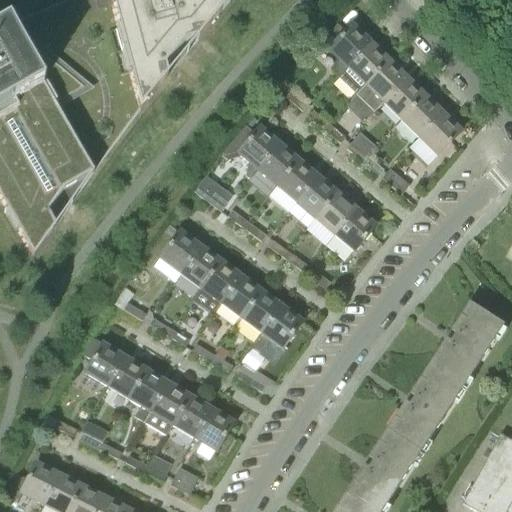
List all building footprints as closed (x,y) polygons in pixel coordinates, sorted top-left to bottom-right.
[(225,0),(69,0),(66,1),(47,9),(7,25),(1,29),(0,29),(0,202),(33,259),(55,228),(63,216),(70,206),(93,174),(140,111),(167,78),(176,67),(186,56),(186,55),(189,52),(198,41),(229,3),(225,0)] [(333,73),(339,79),(371,46),(352,27),(345,35),(336,26),(319,45),(338,64),(335,66),(333,73)] [(389,63),(371,46),(339,79),(356,96),(389,63)] [(407,81),(389,63),(356,96),(374,114),(382,105),(407,81)] [(400,122),(424,98),(407,81),(382,105),(400,122)] [(285,100),(301,114),(306,108),(290,94),(285,100)] [(419,141),(443,116),(424,98),(400,122),(419,141)] [(312,113),(307,119),(324,133),(329,127),(312,113)] [(419,141),(437,158),(460,134),(443,116),(419,141)] [(345,140),(329,127),(324,133),(340,146),(345,140)] [(279,147),(259,130),(254,136),(245,128),(221,157),(227,163),(240,159),(248,165),(246,178),(250,181),(256,173),(257,173),(279,147)] [(359,136),(351,146),(351,145),(346,151),(362,165),(367,159),(366,158),(374,149),(359,136)] [(299,163),(279,147),(257,173),(275,189),(276,189),(299,163)] [(459,152),(455,147),(448,154),(452,159),(459,152)] [(367,159),(362,165),(378,178),(383,173),(367,159)] [(317,179),(299,163),(276,189),(275,189),(271,195),(290,211),(295,205),(317,179)] [(389,171),(381,181),(401,198),(409,188),(389,171)] [(314,221),(336,195),(317,179),(295,205),(314,221)] [(202,202),(220,215),(225,209),(197,189),(193,195),(202,202)] [(333,237),(355,211),(336,195),(314,221),(333,237)] [(333,237),(353,254),(375,228),(355,211),(333,237)] [(231,213),(226,219),(243,232),(248,226),(231,213)] [(261,244),(265,238),(248,226),(243,232),(261,244)] [(170,239),(175,232),(168,227),(163,234),(170,239)] [(179,277),(200,249),(179,234),(153,270),(173,285),(179,277)] [(288,255),(271,243),(267,249),(284,261),(288,255)] [(220,264),(200,249),(179,277),(199,292),(220,264)] [(301,274),(305,268),(288,255),(284,261),(301,274)] [(240,278),(220,264),(199,292),(219,306),(240,278)] [(330,285),(312,273),(308,279),(325,291),(330,285)] [(240,322),(260,293),(240,278),(219,306),(240,322)] [(281,309),(260,293),(240,322),(260,336),(281,309)] [(123,312),(141,324),(145,317),(126,306),(123,312)] [(467,307),(444,342),(426,370),(461,392),(502,329),(467,307)] [(276,359),(281,351),(302,324),(281,309),(260,336),(251,350),(261,356),(264,351),(276,359)] [(166,339),(170,332),(152,321),(148,328),(166,339)] [(188,343),(170,332),(166,339),(184,349),(188,343)] [(102,347),(93,342),(83,359),(92,364),(84,376),(107,390),(124,360),(102,346),(102,347)] [(195,347),(191,353),(211,365),(215,359),(195,347)] [(227,375),(231,369),(237,359),(220,349),(215,359),(211,365),(227,375)] [(146,373),(124,360),(107,390),(128,402),(146,373)] [(242,367),(234,379),(269,400),(276,388),(242,367)] [(426,370),(403,405),(385,433),(419,456),(461,392),(426,370)] [(168,386),(146,373),(128,402),(140,409),(134,419),(144,424),(149,415),(150,415),(168,386)] [(189,399),(168,386),(150,415),(149,415),(144,424),(166,437),(171,428),(172,428),(189,399)] [(193,441),(211,412),(189,399),(172,428),(193,441)] [(193,441),(215,454),(232,425),(211,412),(193,441)] [(53,429),(72,439),(76,433),(56,423),(53,429)] [(86,423),(80,434),(100,445),(106,434),(86,423)] [(385,433),(362,469),(344,497),(366,511),(382,511),(419,456),(385,433)] [(79,443),(99,453),(102,447),(83,437),(79,443)] [(511,511),(511,444),(499,437),(461,506),(472,511),(511,511)] [(102,447),(99,453),(117,462),(120,456),(102,447)] [(124,466),(144,475),(148,469),(128,459),(124,466)] [(59,478),(35,465),(27,483),(15,477),(5,498),(16,503),(20,496),(43,508),(59,478)] [(148,469),(144,475),(162,485),(165,478),(148,469)] [(169,488),(189,498),(197,480),(178,471),(169,488)] [(50,511),(69,511),(81,489),(59,478),(43,508),(50,511)] [(97,511),(104,500),(81,489),(69,511),(97,511)] [(366,511),(344,497),(333,511),(366,511)] [(125,511),(126,511),(104,500),(97,511),(125,511)]
